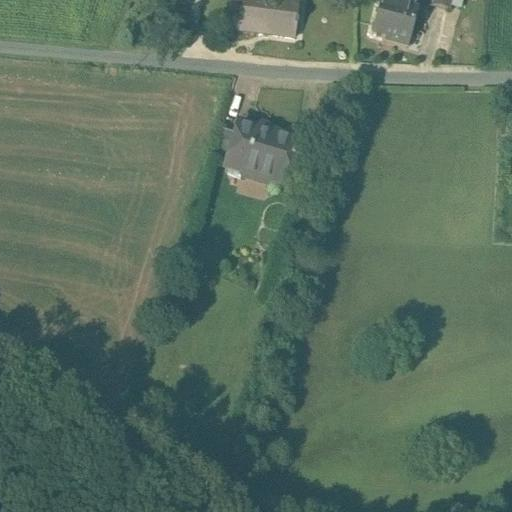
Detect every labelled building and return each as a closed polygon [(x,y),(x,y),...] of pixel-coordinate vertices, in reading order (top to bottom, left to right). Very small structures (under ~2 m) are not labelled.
[(254,1),(241,0),(229,0),(226,34),(262,38),(265,3),(254,1)] [(385,0),(384,5),(414,14),(417,0),(385,0)] [(451,0),(435,0),(433,10),(448,14),(451,0)] [(296,7),(265,3),(262,38),(293,42),(296,7)] [(384,5),(381,4),(371,37),(394,44),(392,49),(407,54),(418,15),(414,14),(384,5)] [(270,135),(259,132),(255,134),(254,137),(236,131),(233,140),(225,167),(226,168),(267,179),(264,187),(285,192),(297,149),(272,142),(272,139),(270,135)] [(233,140),(218,135),(208,170),(224,174),(226,168),(225,167),(233,140)]
